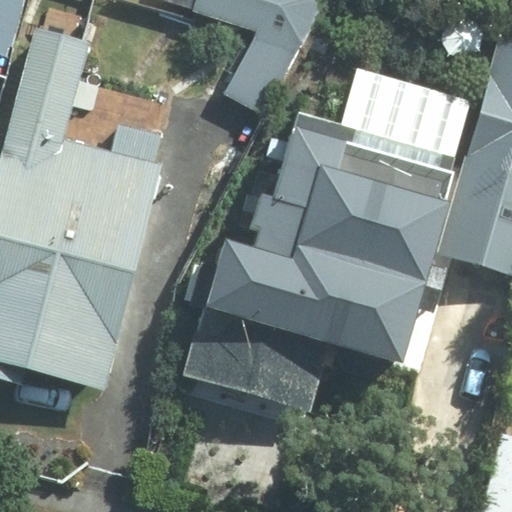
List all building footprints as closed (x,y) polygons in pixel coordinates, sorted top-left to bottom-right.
[(0,0),(0,64),(17,65),(18,0),(0,0)] [(307,0),(150,0),(150,1),(244,39),(217,104),(278,129),(327,8),(307,0)] [(0,381),(92,408),(159,177),(59,147),(85,56),(28,40),(0,135),(0,381)] [(511,53),(501,50),(434,264),(511,287),(511,53)] [(208,260),(172,393),(285,424),(303,358),(388,381),(431,222),(325,194),(335,157),(282,143),(263,215),(253,212),(238,268),(208,260)] [(511,511),(511,442),(498,439),(481,511),(511,511)]
